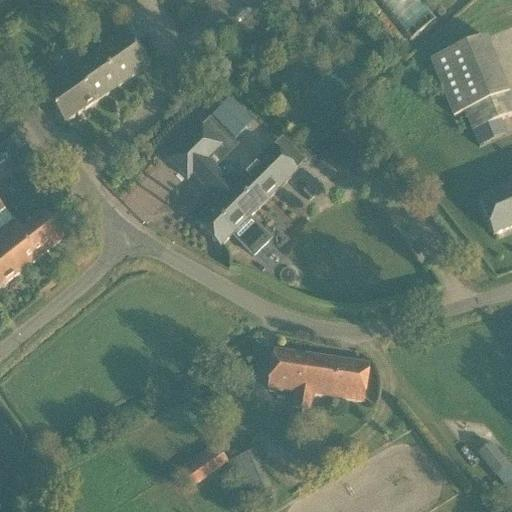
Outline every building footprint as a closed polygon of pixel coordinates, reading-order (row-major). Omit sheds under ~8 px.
[(376,0),(407,39),(432,20),(416,0),(376,0)] [(64,127),(80,115),(149,67),(126,34),(84,63),(80,56),(63,69),(68,76),(41,94),(64,127)] [(484,39),(429,62),(453,118),(464,114),(472,134),(511,117),(511,108),(507,97),(509,96),(484,39)] [(229,102),(210,120),(233,144),(251,125),(229,102)] [(511,162),(511,124),(495,130),(507,164),(511,162)] [(192,177),(207,192),(217,202),(195,224),(219,249),(296,174),(273,150),(233,189),(206,162),(221,148),(201,128),(167,161),(186,181),(192,177)] [(511,184),(477,198),(493,237),(511,229),(511,184)] [(0,249),(20,275),(62,241),(42,216),(20,233),(12,223),(0,232),(0,249)] [(0,290),(20,275),(0,249),(0,290)] [(309,413),(312,400),(312,395),(344,400),(344,403),(363,405),(366,386),(369,367),(273,352),(270,372),(267,390),(297,395),(295,411),(298,412),(297,417),(303,418),(304,412),(309,413)] [(495,478),(509,467),(490,445),(477,456),(495,478)] [(175,475),(186,492),(225,465),(214,448),(175,475)] [(273,500),(253,454),(227,465),(247,511),(273,500)]
